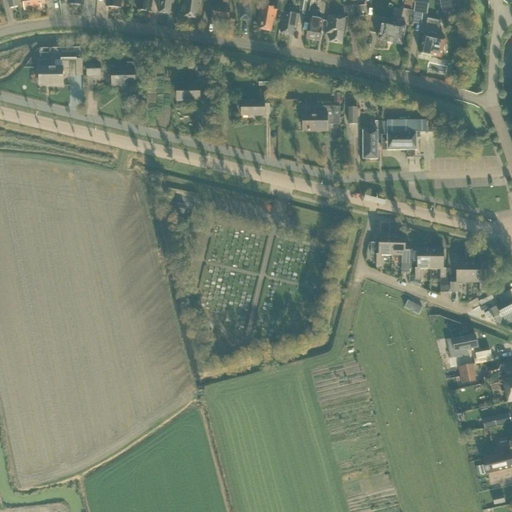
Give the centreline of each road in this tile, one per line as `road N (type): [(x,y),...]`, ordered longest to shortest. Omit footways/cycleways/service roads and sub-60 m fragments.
road 1 (residential): [(511,171),(344,177),(0,96)]
road 2 (residential): [(491,103),(321,59),(111,26),(0,32)]
road 3 (primary): [(374,202),(0,113)]
road 4 (track): [(360,272),(338,351),(304,367),(343,511)]
road 5 (residential): [(466,313),(360,272),(374,202)]
road 6 (primary): [(511,229),(374,202)]
